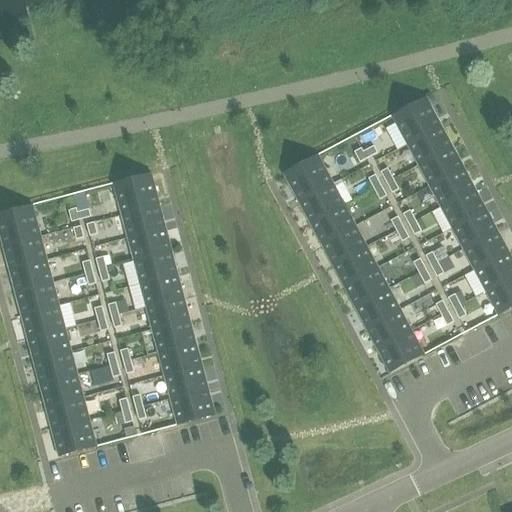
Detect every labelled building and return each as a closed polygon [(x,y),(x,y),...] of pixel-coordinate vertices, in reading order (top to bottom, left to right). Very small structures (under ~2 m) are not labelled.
[(408,144),(440,127),(429,105),(396,122),(408,144)] [(440,127),(408,144),(419,165),(452,148),(440,127)] [(363,152),(367,159),(377,153),(373,146),(363,152)] [(360,162),(367,159),(363,152),(361,148),(354,152),(360,162)] [(452,148),(419,165),(430,186),(463,169),(452,148)] [(288,180),(299,202),(332,184),(320,162),(288,180)] [(386,183),(393,179),(387,168),(380,172),(386,183)] [(430,186),(441,207),(474,190),(463,169),(430,186)] [(374,189),(381,185),(375,175),(368,179),(374,189)] [(393,179),(386,183),(392,193),(399,189),(393,179)] [(116,191),(122,215),(158,205),(152,181),(116,191)] [(332,184),(299,202),(311,223),(343,205),(332,184)] [(381,185),(374,189),(379,200),(386,196),(381,185)] [(485,211),(474,190),(441,207),(452,228),(485,211)] [(128,238),(164,228),(158,205),(122,215),(128,238)] [(343,205),(311,223),(322,244),(355,226),(343,205)] [(79,220),(77,212),(76,208),(68,210),(71,222),(79,220)] [(77,212),(79,220),(91,217),(89,209),(77,212)] [(403,214),(408,224),(415,221),(410,210),(403,214)] [(496,232),(485,211),(452,228),(464,249),(496,232)] [(0,221),(0,232),(4,246),(40,237),(33,213),(0,221)] [(396,231),(403,227),(397,217),(390,220),(396,231)] [(421,231),(415,221),(408,224),(414,235),(421,231)] [(94,222),(86,225),(89,236),(97,234),(94,222)] [(81,226),(73,228),(76,240),(84,238),(81,226)] [(322,244),(333,265),(366,247),(355,226),(322,244)] [(403,227),(396,231),(402,242),(409,238),(403,227)] [(171,251),(164,228),(128,238),(135,261),(171,251)] [(475,270),(508,253),(496,232),(464,249),(475,270)] [(4,246),(10,269),(46,260),(40,237),(4,246)] [(344,286),(377,268),(366,247),(333,265),(344,286)] [(135,261),(141,284),(177,274),(171,251),(135,261)] [(425,256),(431,267),(438,263),(432,252),(425,256)] [(511,260),(508,253),(475,270),(486,291),(511,277),(511,260)] [(96,259),(99,270),(106,268),(103,257),(96,259)] [(413,262),(419,273),(426,269),(420,259),(413,262)] [(52,283),(46,260),(10,269),(16,292),(52,283)] [(85,274),(93,272),(90,260),(82,262),(85,274)] [(438,263),(431,267),(436,277),(444,273),(438,263)] [(106,268),(99,270),(102,282),(109,280),(106,268)] [(355,307),(388,289),(377,268),(344,286),(355,307)] [(431,280),(426,269),(419,273),(424,284),(431,280)] [(96,284),(93,272),(85,274),(88,286),(96,284)] [(183,297),(177,274),(141,284),(147,307),(183,297)] [(511,305),(511,277),(486,291),(498,313),(511,305)] [(58,306),(52,283),(16,292),(22,315),(58,306)] [(355,307),(367,328),(399,310),(388,289),(355,307)] [(453,309),(460,305),(455,294),(448,298),(453,309)] [(189,320),(183,297),(147,307),(153,330),(189,320)] [(441,315),(448,311),(442,301),(435,305),(441,315)] [(111,316),(119,314),(115,303),(108,305),(111,316)] [(460,305),(453,309),(459,319),(466,316),(460,305)] [(28,338),(64,329),(58,306),(22,315),(28,338)] [(94,308),(97,320),(105,318),(102,306),(94,308)] [(411,331),(399,310),(367,328),(378,349),(411,331)] [(448,311),(441,315),(447,326),(454,322),(448,311)] [(119,314),(111,316),(114,328),(122,326),(119,314)] [(105,318),(97,320),(100,332),(108,330),(105,318)] [(153,330),(159,353),(195,343),(189,320),(153,330)] [(34,361),(70,352),(64,329),(28,338),(34,361)] [(422,353),(411,331),(378,349),(389,371),(422,353)] [(195,343),(159,353),(165,376),(201,366),(195,343)] [(120,351),(123,362),(131,360),(128,349),(120,351)] [(34,361),(40,384),(76,375),(70,352),(34,361)] [(107,355),(110,366),(117,364),(114,352),(107,355)] [(131,360),(123,362),(126,374),(134,372),(131,360)] [(120,376),(117,364),(110,366),(113,378),(120,376)] [(171,399),(207,389),(201,366),(165,376),(171,399)] [(46,407),(82,398),(76,375),(40,384),(46,407)] [(207,389),(171,399),(178,423),(214,413),(207,389)] [(132,397),(135,409),(143,407),(140,395),(132,397)] [(89,421),(82,398),(46,407),(53,430),(89,421)] [(122,412),(130,410),(127,399),(119,401),(122,412)] [(143,407),(135,409),(138,420),(146,418),(143,407)] [(133,422),(130,410),(122,412),(125,424),(133,422)] [(95,445),(89,421),(53,430),(59,455),(95,445)]
